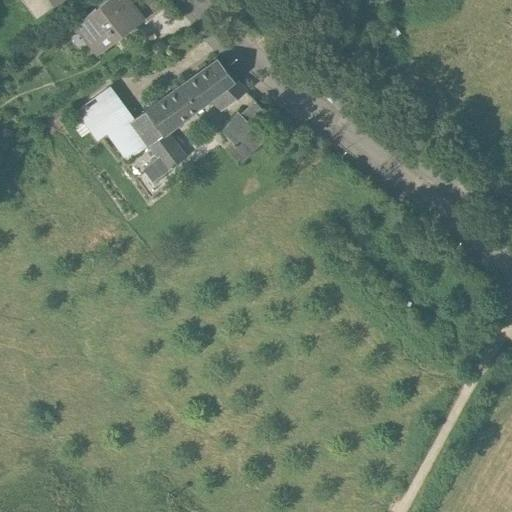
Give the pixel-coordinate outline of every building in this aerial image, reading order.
[(22,0),(36,18),(53,5),(49,0),(22,0)] [(129,0),(105,0),(77,21),(99,49),(142,17),(129,0)] [(151,145),(159,157),(168,169),(186,157),(169,133),(214,101),(233,87),(214,61),(132,119),(151,145)] [(221,110),(237,102),(246,91),(237,83),(233,87),(214,101),(221,110)] [(127,161),(151,145),(132,119),(110,88),(76,112),(97,142),(108,134),(127,161)] [(241,117),(255,130),(268,117),(254,103),(241,117)] [(239,115),(225,134),(237,144),(231,151),(243,164),(266,141),(255,130),(241,117),(239,115)] [(152,181),(168,169),(159,157),(143,169),(152,181)]
